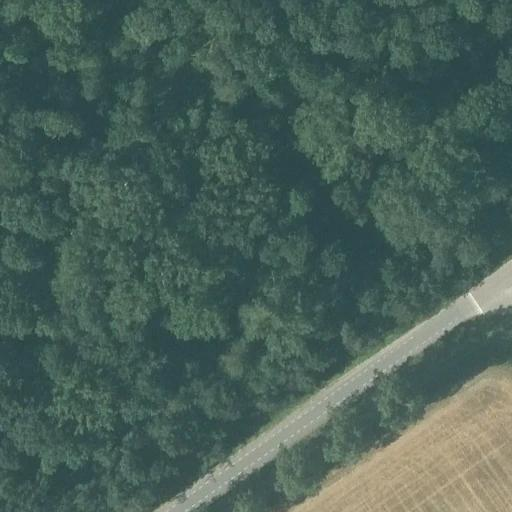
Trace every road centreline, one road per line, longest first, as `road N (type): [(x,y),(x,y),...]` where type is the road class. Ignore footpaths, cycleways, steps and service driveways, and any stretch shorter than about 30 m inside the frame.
road 1 (track): [(16,511),(391,244),(439,200),(511,100)]
road 2 (unclassified): [(174,511),(511,273)]
road 3 (track): [(92,0),(50,78),(29,163),(0,197)]
